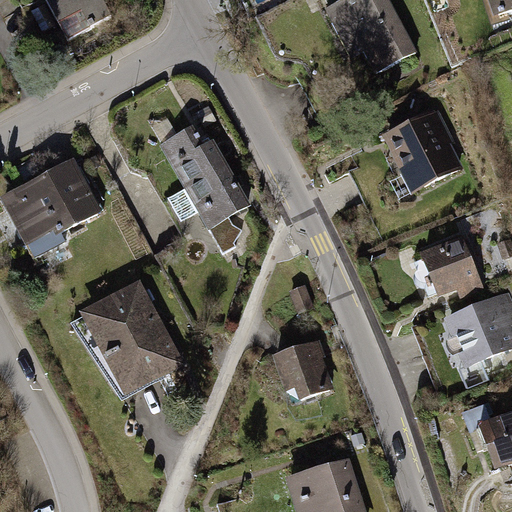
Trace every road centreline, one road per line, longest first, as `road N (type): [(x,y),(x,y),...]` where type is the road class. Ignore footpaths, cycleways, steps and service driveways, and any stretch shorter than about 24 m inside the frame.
road 1 (tertiary): [(207,30),(321,241),(419,511)]
road 2 (residential): [(0,141),(207,30)]
road 3 (residential): [(0,336),(48,429),(75,511)]
